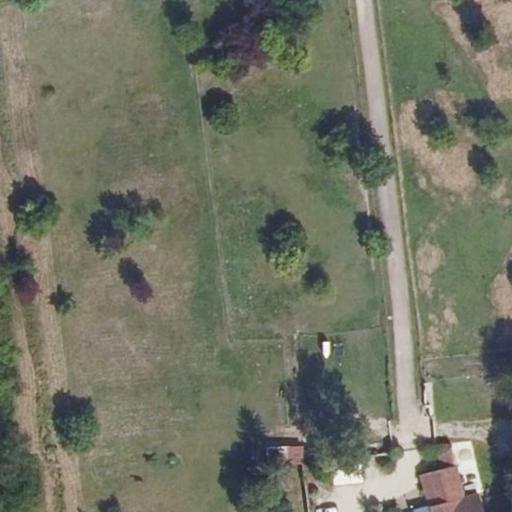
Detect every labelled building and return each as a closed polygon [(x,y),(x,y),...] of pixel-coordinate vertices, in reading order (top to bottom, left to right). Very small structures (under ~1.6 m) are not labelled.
[(453,466),(451,444),(437,445),(439,467),(453,466)] [(303,446),(267,447),(267,466),(304,465),(303,446)] [(318,464),(305,465),(307,482),(320,481),(318,464)] [(453,468),(462,498),(476,494),(468,464),(453,468)] [(481,511),(476,494),(462,498),(453,468),(419,476),(428,508),(414,511),(481,511)]
